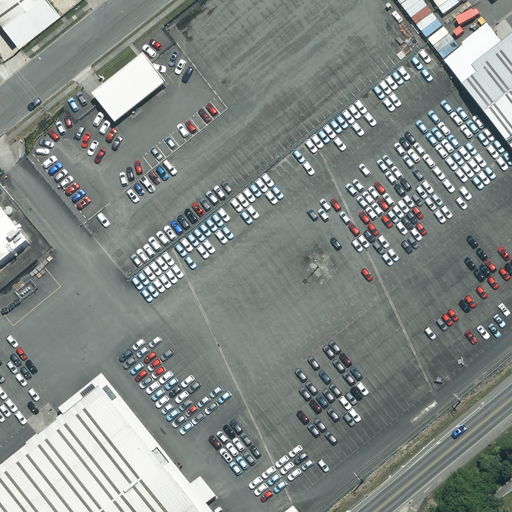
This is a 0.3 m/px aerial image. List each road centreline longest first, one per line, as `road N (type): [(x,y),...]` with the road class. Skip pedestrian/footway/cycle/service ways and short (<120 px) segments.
road 1 (unclassified): [(0,112),(140,0)]
road 2 (secondary): [(511,398),(375,511)]
